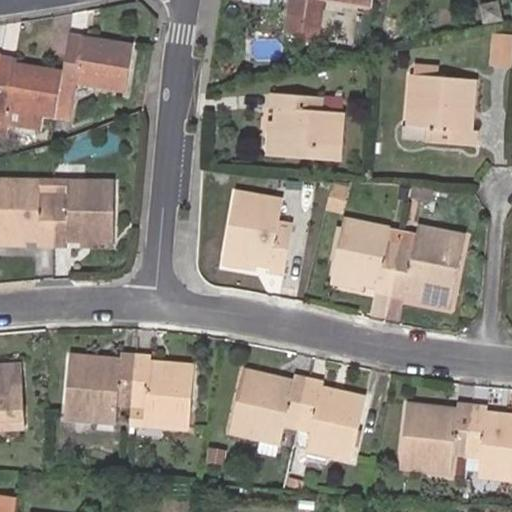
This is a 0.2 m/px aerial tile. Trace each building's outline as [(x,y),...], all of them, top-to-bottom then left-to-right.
[(307,0),(289,0),(286,16),(304,19),(307,0)] [(325,0),(327,0),(370,8),(371,0),(307,0),(304,19),(303,29),(320,32),(325,0)] [(303,29),(304,19),(286,16),(283,37),(301,40),(303,29)] [(320,32),(303,29),(301,40),(300,42),(317,45),(320,32)] [(511,34),(496,33),(493,60),(511,61),(511,34)] [(61,76),(54,118),(68,120),(74,87),(124,96),(132,52),(82,43),(75,78),(61,76)] [(75,78),(81,46),(67,44),(61,76),(75,78)] [(417,74),(438,76),(438,65),(418,64),(417,74)] [(11,67),(11,70),(9,83),(0,81),(0,135),(3,136),(4,131),(39,136),(43,116),(54,118),(61,76),(11,67)] [(0,81),(9,83),(11,70),(0,68),(0,81)] [(417,127),(409,126),(400,125),(397,140),(476,145),(477,130),(472,130),(475,79),(438,76),(417,74),(413,74),(410,104),(418,104),(417,127)] [(278,121),(276,156),(340,161),(344,112),(322,111),(323,97),(272,92),(272,107),(279,108),(278,121)] [(410,104),(409,126),(417,127),(418,104),(410,104)] [(268,155),(276,156),(278,121),(270,121),(268,155)] [(39,246),(55,246),(56,197),(39,196),(40,180),(0,178),(0,238),(27,239),(39,239),(39,246)] [(56,197),(56,180),(40,180),(39,196),(56,197)] [(70,181),(56,180),(56,197),(69,197),(70,181)] [(56,197),(55,246),(68,246),(69,240),(82,240),(114,240),(114,182),(70,181),(69,197),(56,197)] [(333,183),(327,208),(341,212),(348,187),(333,183)] [(433,192),(414,188),(411,198),(431,202),(433,192)] [(408,191),(400,189),(398,198),(406,201),(408,191)] [(225,257),(257,263),(271,265),(270,272),(284,275),(293,224),(279,222),(283,199),(237,192),(225,257)] [(376,293),(390,295),(401,245),(387,242),(390,227),(344,217),(332,277),(365,284),(377,287),(376,293)] [(401,245),(390,295),(405,298),(406,292),(418,294),(453,302),(467,235),(419,226),(417,233),(414,247),(401,245)] [(387,242),(401,245),(404,230),(390,227),(387,242)] [(404,230),(401,245),(414,247),(417,233),(404,230)] [(256,269),(257,263),(225,257),(224,264),(256,269)] [(364,290),(365,284),(332,277),(331,283),(364,290)] [(453,302),(418,294),(417,301),(451,308),(453,302)] [(131,404),(137,355),(121,353),(121,359),(70,355),(64,419),(97,422),(98,414),(117,416),(118,403),(131,404)] [(152,356),(137,355),(131,404),(129,424),(146,426),(147,418),(165,419),(164,427),(189,429),(195,365),(152,362),(152,356)] [(0,429),(24,429),(22,365),(0,365),(0,429)] [(305,402),(310,377),(295,373),(293,380),(245,368),(229,432),(261,439),(263,430),(283,435),(285,424),(298,427),(305,402)] [(313,430),(310,441),(330,446),(328,454),(353,459),(367,396),(322,386),(324,381),(311,377),(305,402),(298,427),(313,430)] [(468,455),(475,405),(459,404),(459,409),(407,403),(401,468),(431,471),(432,462),(452,464),(453,453),(468,455)] [(488,407),(475,405),(468,455),(482,457),(480,468),(501,470),(500,478),(511,479),(511,415),(488,412),(488,407)] [(116,423),(117,416),(98,414),(97,422),(116,423)] [(147,418),(146,426),(164,427),(165,419),(147,418)] [(263,430),(261,439),(281,443),(283,435),(263,430)] [(308,450),(328,454),(330,446),(310,441),(308,450)] [(451,473),(452,464),(432,462),(431,471),(451,473)] [(501,470),(480,468),(479,476),(500,478),(501,470)] [(0,501),(0,505),(16,508),(20,479),(3,477),(0,501)] [(305,480),(288,477),(287,486),(303,490),(305,480)]
